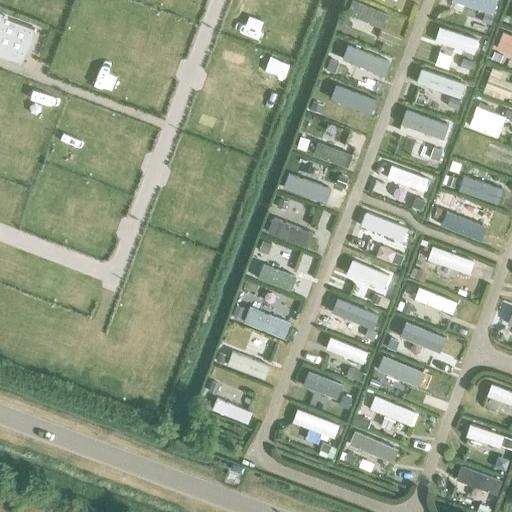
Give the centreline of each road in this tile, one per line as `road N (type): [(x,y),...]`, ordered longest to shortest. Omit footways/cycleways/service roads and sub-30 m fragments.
road 1 (unclassified): [(396,511),(261,462),(432,0)]
road 2 (tertiary): [(264,511),(0,413)]
road 3 (unclassified): [(476,352),(412,511)]
